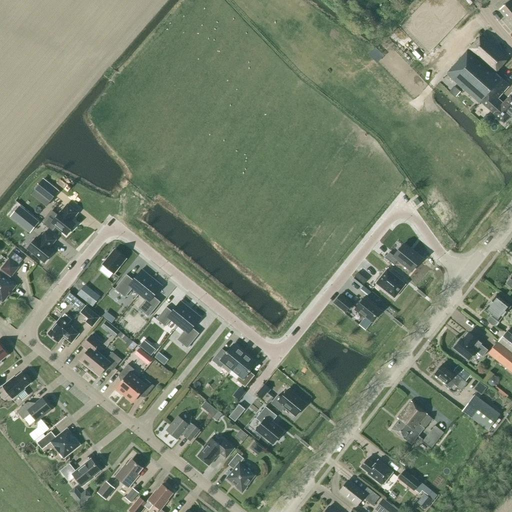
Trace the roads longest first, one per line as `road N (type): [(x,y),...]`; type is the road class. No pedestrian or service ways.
road 1 (residential): [(23,338),(111,225),(278,354),(403,202),(462,282)]
road 2 (tertiary): [(280,511),(462,282)]
road 3 (residential): [(139,432),(23,338)]
road 4 (residential): [(237,511),(139,432)]
